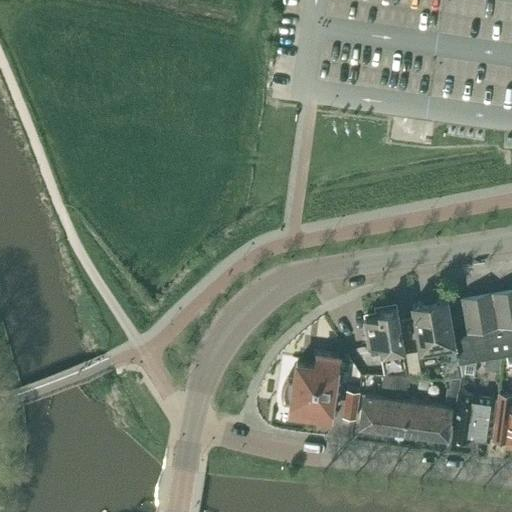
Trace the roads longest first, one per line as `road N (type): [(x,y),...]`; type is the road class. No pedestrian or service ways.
road 1 (tertiary): [(192,423),(218,340),(261,294),(350,264),(511,240)]
road 2 (residential): [(192,423),(290,454),(511,479)]
